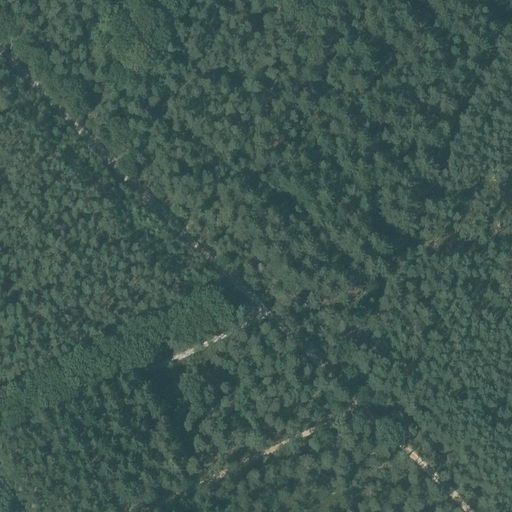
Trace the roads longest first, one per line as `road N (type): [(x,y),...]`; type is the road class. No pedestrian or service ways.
road 1 (track): [(0,51),(266,313)]
road 2 (track): [(0,441),(266,313)]
road 3 (track): [(362,407),(144,511)]
road 4 (track): [(362,407),(467,511)]
road 5 (track): [(266,313),(362,407)]
